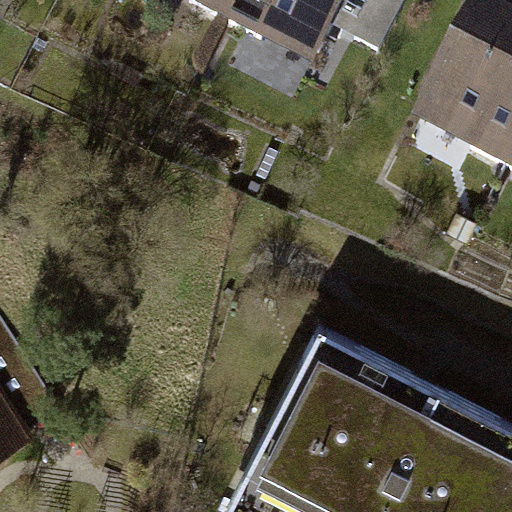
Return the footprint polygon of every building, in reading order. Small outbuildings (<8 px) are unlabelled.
[(172,0),(221,25),(234,0),(172,0)] [(234,0),(221,25),(313,73),(333,33),(379,57),(408,0),(234,0)] [(502,171),(511,152),(511,20),(476,2),(412,124),(502,171)] [(511,176),(511,152),(502,171),(511,176)] [(0,511),(0,451),(63,410),(0,312),(0,511)] [(511,511),(511,418),(316,320),(222,503),(239,511),(511,511)]
